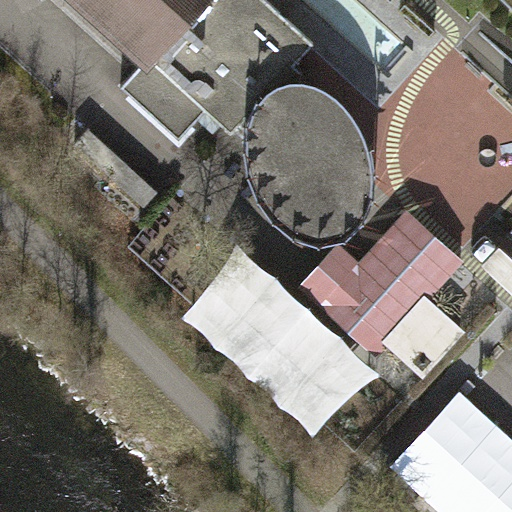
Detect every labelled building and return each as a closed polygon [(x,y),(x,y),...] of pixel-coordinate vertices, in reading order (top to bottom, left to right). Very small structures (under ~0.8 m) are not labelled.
[(72,0),(80,6),(227,137),(259,101),(318,46),(269,0),(72,0)] [(375,179),(374,158),(366,130),(355,108),(336,87),(309,79),(283,79),(259,101),(250,120),(248,147),(251,166),(259,187),(274,214),(294,230),(318,240),(337,237),(361,224),(366,213),(372,198),(375,179)] [(230,233),(169,302),(332,444),(393,374),(230,233)] [(470,333),(428,294),(384,342),(426,380),(470,333)] [(511,511),(511,489),(497,477),(465,511),(511,511)]
